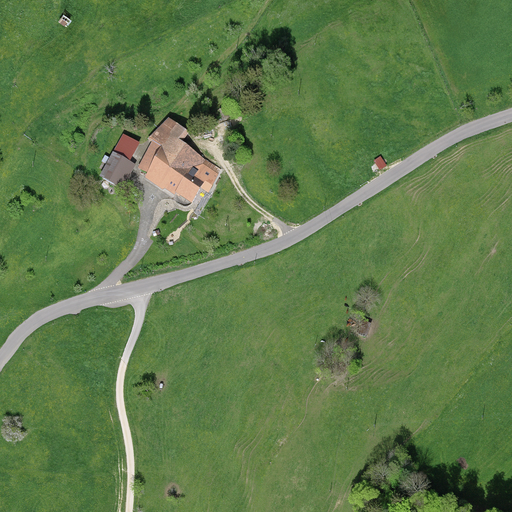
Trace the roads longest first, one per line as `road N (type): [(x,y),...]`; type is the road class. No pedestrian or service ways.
road 1 (tertiary): [(0,364),(50,312),(273,248),(440,145),(511,116)]
road 2 (track): [(136,291),(140,314),(121,403),(130,511)]
